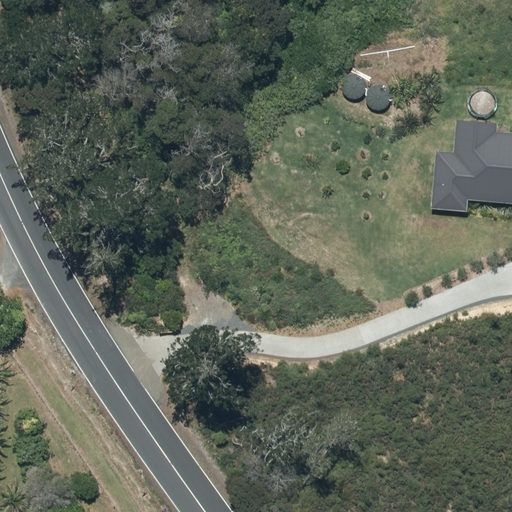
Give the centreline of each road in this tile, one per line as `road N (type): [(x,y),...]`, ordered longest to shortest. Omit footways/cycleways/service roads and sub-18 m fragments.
road 1 (tertiary): [(0,170),(55,284),(206,511)]
road 2 (unknown): [(14,202),(0,330)]
